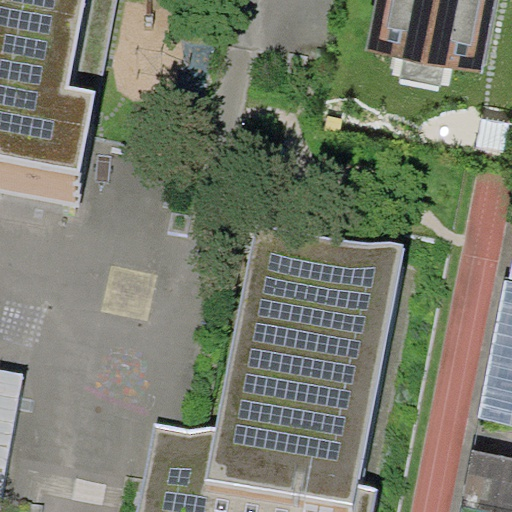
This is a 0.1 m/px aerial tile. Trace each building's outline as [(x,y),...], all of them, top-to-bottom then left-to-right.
[(0,0),(0,203),(81,222),(96,133),(72,128),(97,0),(0,0)] [(497,0),(375,0),(368,41),(486,63),(497,0)] [(361,511),(404,278),(254,248),(201,511),(361,511)] [(511,287),(482,442),(511,448),(511,287)] [(196,511),(208,454),(155,444),(142,511),(196,511)] [(511,455),(481,449),(473,489),(511,495),(511,455)]
